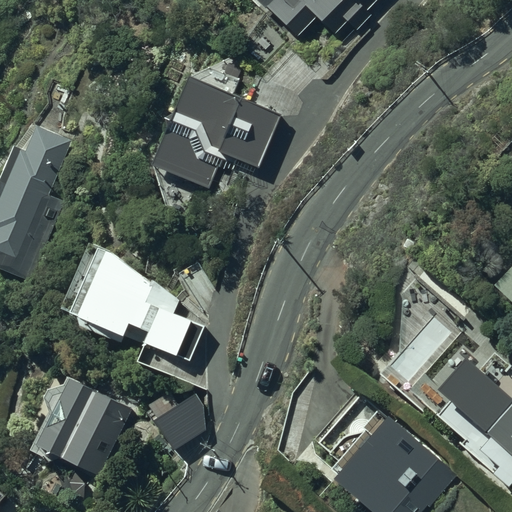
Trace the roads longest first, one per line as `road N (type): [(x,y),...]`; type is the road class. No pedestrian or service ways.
road 1 (tertiary): [(225,450),(305,250),(334,201),(427,98),(511,31)]
road 2 (residential): [(417,0),(285,157),(248,219),(215,365),(225,450)]
